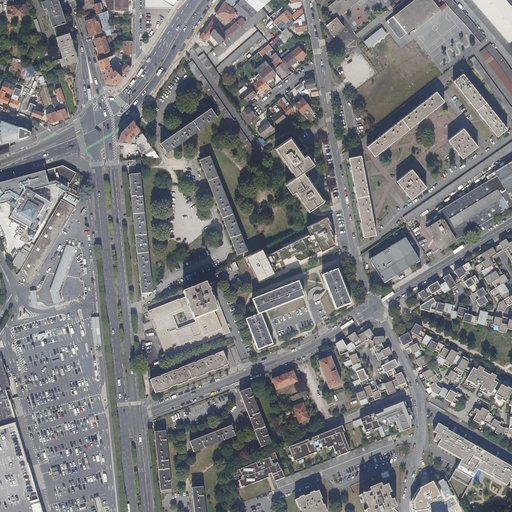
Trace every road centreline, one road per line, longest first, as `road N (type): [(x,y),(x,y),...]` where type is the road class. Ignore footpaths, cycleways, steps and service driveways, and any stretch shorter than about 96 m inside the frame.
road 1 (primary): [(139,419),(107,115)]
road 2 (primary): [(96,124),(124,425)]
road 3 (residential): [(139,419),(307,352),(376,307)]
road 4 (residential): [(309,0),(354,253)]
road 5 (residential): [(406,511),(420,450),(420,400),(376,307)]
road 6 (residential): [(376,307),(511,225)]
